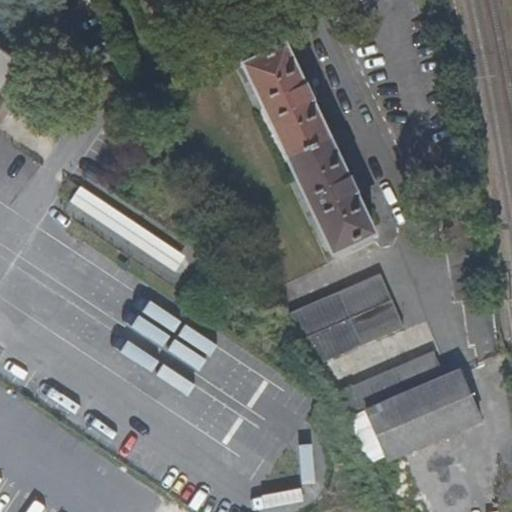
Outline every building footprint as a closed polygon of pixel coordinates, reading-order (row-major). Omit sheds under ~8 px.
[(305,87),(301,86),(283,48),(242,67),(330,254),(370,235),(352,196),(354,191),(349,180),(344,179),(309,104),(311,99),(305,87)] [(0,84),(15,62),(0,52),(0,84)] [(221,267),(72,169),(51,200),(201,298),(221,267)] [(476,344),(479,362),(499,354),(490,296),(481,297),(469,217),(443,220),(454,299),(463,298),(470,344),(476,344)] [(383,277),(287,317),(319,364),(404,330),(383,277)] [(433,355),(335,396),(347,421),(444,380),(433,355)] [(479,425),(458,374),(444,380),(347,421),(371,470),(479,425)]
